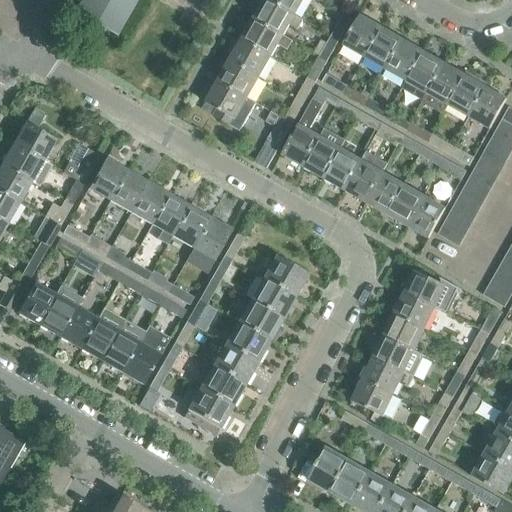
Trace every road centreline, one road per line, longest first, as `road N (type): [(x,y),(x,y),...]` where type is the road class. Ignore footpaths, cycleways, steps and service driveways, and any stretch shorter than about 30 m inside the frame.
road 1 (residential): [(240,511),(363,271),(348,238),(33,52),(7,51),(0,63)]
road 2 (residential): [(238,511),(93,429)]
